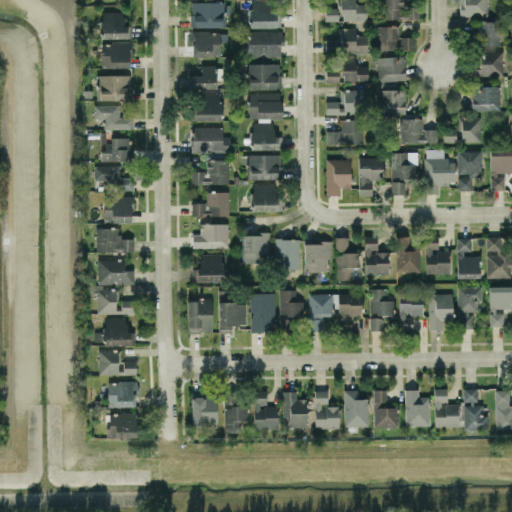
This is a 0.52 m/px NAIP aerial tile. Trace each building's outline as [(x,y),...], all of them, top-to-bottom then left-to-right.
[(249,27),(278,27),(278,0),(248,1),(249,27)] [(324,20),(368,19),(367,0),(363,0),(355,0),(336,0),(337,7),(324,7),(324,20)] [(403,0),(381,0),(382,19),(418,18),(418,5),(403,6),(403,0)] [(459,0),(460,16),(487,15),(487,0),(459,0)] [(190,2),(191,26),(227,26),(227,2),(190,2)] [(101,11),(102,38),(131,37),(131,25),(123,25),(122,11),(101,11)] [(468,45),(498,44),(498,20),(476,21),(477,32),(467,32),(468,45)] [(376,26),(377,50),(413,49),(413,36),(399,37),(398,25),(376,26)] [(367,51),(367,35),(355,35),(355,27),(337,27),(337,39),(325,39),(325,52),(367,51)] [(220,42),(226,42),(226,30),(191,31),(192,56),(220,55),(220,42)] [(282,31),(248,30),(248,41),(241,41),(240,55),(281,56),(282,31)] [(130,67),(130,42),(102,41),(101,67),(130,67)] [(479,51),(479,66),(475,66),(475,75),(502,75),(503,51),(479,51)] [(405,55),(376,56),(377,80),(405,79),(405,55)] [(367,65),(355,66),(355,58),(341,58),(341,81),(367,81),(367,65)] [(280,63),(247,63),(247,89),(280,88),(280,63)] [(216,87),(215,64),(200,65),(200,74),(191,74),(191,88),(216,87)] [(339,81),(339,67),(324,68),(325,82),(339,81)] [(97,99),(131,99),(130,74),(97,74),(97,99)] [(471,109),(499,110),(500,86),(472,85),(471,109)] [(362,89),(341,89),(341,100),(324,100),(325,113),(363,112),(362,89)] [(405,89),(377,89),(377,113),(405,113),(405,89)] [(220,92),(194,93),(195,120),(220,119),(220,92)] [(280,92),(247,92),(248,118),(281,117),(280,92)] [(132,128),(132,115),(120,116),(119,104),(94,104),(94,119),(104,118),(104,129),(132,128)] [(481,140),(480,116),(457,117),(457,128),(443,128),(443,141),(481,140)] [(399,118),(399,142),(437,141),(437,128),(422,129),(422,118),(399,118)] [(358,143),(358,119),(340,119),(340,130),(329,130),(329,142),(358,143)] [(281,136),(273,136),(273,122),(251,121),(250,148),(281,149),(281,136)] [(192,151),(230,151),(230,136),(222,136),(221,126),(192,127),(192,151)] [(102,160),(130,160),(129,137),(110,137),(111,142),(102,143),(102,160)] [(454,161),(445,161),(445,148),(424,149),(424,184),(454,183),(454,161)] [(490,189),(504,189),(504,172),(511,172),(511,148),(489,149),(490,189)] [(457,150),(457,189),(471,189),(471,174),(481,175),(481,150),(457,150)] [(391,194),(405,193),(404,178),(417,177),(416,151),(391,152),(391,194)] [(280,154),(247,155),(248,179),(281,178),(280,154)] [(371,178),(383,178),(382,156),(357,157),(358,195),(372,195),(371,178)] [(350,158),(325,159),(325,194),(340,194),(339,187),(350,187),(350,158)] [(228,183),(228,159),(206,159),(206,171),(191,170),(191,183),(228,183)] [(119,165),(94,165),(94,180),(105,180),(105,190),(133,189),(133,176),(120,177),(119,165)] [(280,210),(280,184),(251,184),(251,210),(280,210)] [(229,215),(228,191),(206,191),(206,202),(191,202),(191,216),(229,215)] [(132,222),(132,196),(104,196),(104,221),(132,222)] [(199,223),(199,233),(192,234),(192,247),(228,246),(227,223),(199,223)] [(96,227),(96,251),(133,251),(133,238),(119,238),(119,227),(96,227)] [(241,233),(242,260),(270,259),(269,232),(241,233)] [(388,272),(388,251),(377,251),(376,235),(363,236),(364,273),(388,272)] [(449,273),(449,250),(438,250),(438,235),(425,235),(425,272),(449,273)] [(348,248),(348,236),(334,236),(334,249),(348,248)] [(397,271),(420,271),(419,249),(413,249),(413,236),(397,236),(397,271)] [(457,277),(479,277),(479,253),(471,253),(471,237),(456,237),(457,277)] [(486,277),(511,277),(511,253),(502,253),(502,237),(485,237),(486,277)] [(298,238),(275,238),(276,275),(289,275),(289,268),(298,268),(298,238)] [(329,241),(303,241),(303,270),(329,271),(329,241)] [(335,249),(335,278),(352,279),(352,274),(358,274),(358,250),(335,249)] [(192,281),(223,280),(222,253),(200,253),(200,268),(192,268),(192,281)] [(125,259),(97,259),(98,283),(134,283),(133,269),(125,270),(125,259)] [(96,312),(134,312),(133,300),(118,300),(118,288),(103,288),(103,284),(96,284),(96,312)] [(457,286),(457,328),(472,328),(472,311),(480,311),(480,285),(457,286)] [(511,286),(489,286),(489,326),(503,326),(503,309),(511,309),(511,286)] [(369,314),(393,314),(394,300),(385,300),(385,288),(369,288),(369,314)] [(278,289),(279,330),(292,330),(292,321),(303,321),(303,300),(295,301),(295,289),(278,289)] [(249,292),(250,331),(274,331),(274,292),(249,292)] [(361,292),(308,293),(309,325),(322,325),(321,317),(336,317),(336,329),(350,329),(350,315),(361,315),(361,292)] [(428,327),(452,327),(451,292),(428,293),(428,327)] [(422,293),(398,293),(399,330),(412,330),(411,315),(423,314),(422,293)] [(187,332),(212,331),(211,299),(187,299),(187,332)] [(245,324),(245,301),(218,302),(219,332),(231,332),(231,324),(245,324)] [(104,345),(135,344),(134,331),(127,331),(127,317),(103,317),(104,345)] [(99,374),(122,373),(122,364),(118,364),(118,350),(98,350),(99,374)] [(136,373),(136,360),(123,360),(123,373),(136,373)] [(107,381),(108,406),(135,405),(135,394),(138,394),(138,380),(107,381)] [(487,428),(487,414),(482,415),(482,402),(477,402),(477,387),(463,387),(464,429),(487,428)] [(433,388),(434,426),(458,425),(458,403),(447,403),(446,388),(433,388)] [(343,425),(368,425),(368,411),(373,411),(373,426),(397,426),(397,407),(386,407),(386,389),(372,389),(372,399),(357,399),(357,389),(343,389),(343,425)] [(418,389),(404,389),(405,425),(429,424),(429,396),(418,396),(418,389)] [(494,390),(495,428),(511,427),(511,404),(509,405),(509,389),(494,390)] [(252,428),(277,428),(277,405),(266,405),(266,390),(253,390),(252,428)] [(283,427),(307,426),(306,401),(296,401),(296,390),(282,391),(283,427)] [(339,427),(338,405),(327,405),(327,390),(313,390),(314,428),(339,427)] [(216,391),(191,392),(192,427),(217,426),(216,391)] [(248,405),(233,405),(233,392),(225,392),(224,427),(239,428),(239,419),(247,420),(248,405)] [(136,412),(106,412),(106,437),(136,437),(136,412)]
